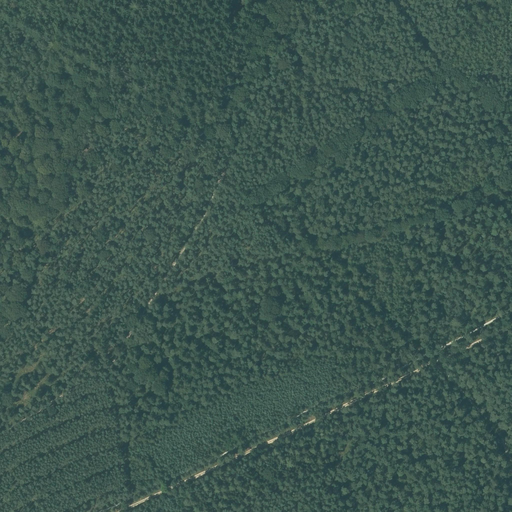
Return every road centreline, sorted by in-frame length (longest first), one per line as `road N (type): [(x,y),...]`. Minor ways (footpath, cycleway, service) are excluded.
road 1 (track): [(119,511),(511,326)]
road 2 (track): [(511,472),(501,437),(437,361)]
